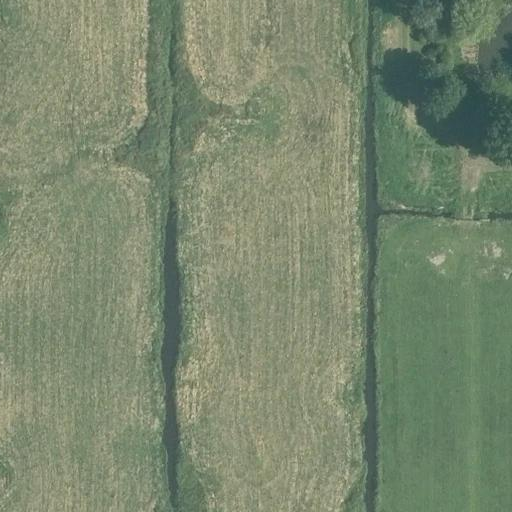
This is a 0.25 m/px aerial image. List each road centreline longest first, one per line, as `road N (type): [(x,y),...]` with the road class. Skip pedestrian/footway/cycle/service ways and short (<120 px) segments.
road 1 (track): [(478,150),(405,79),(403,0)]
road 2 (track): [(471,236),(478,150),(511,163)]
